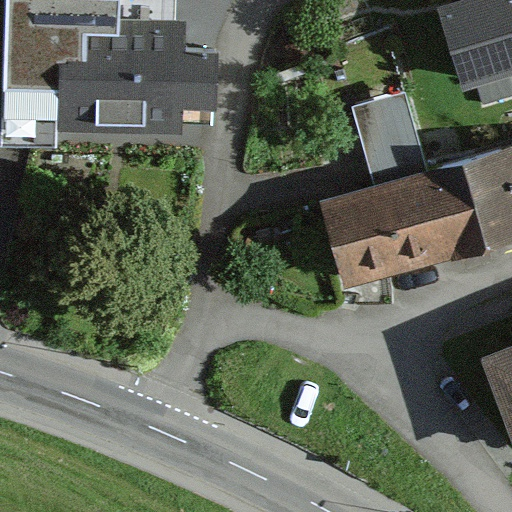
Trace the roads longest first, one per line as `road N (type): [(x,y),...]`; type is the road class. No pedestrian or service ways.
road 1 (residential): [(277,0),(253,25),(241,64),(195,310)]
road 2 (residential): [(501,511),(379,345)]
road 3 (tertiary): [(158,430),(330,511)]
road 4 (residential): [(379,345),(195,310)]
road 5 (tertiary): [(0,372),(158,430)]
road 6 (residential): [(379,345),(511,278)]
road 7 (residential): [(195,310),(158,430)]
